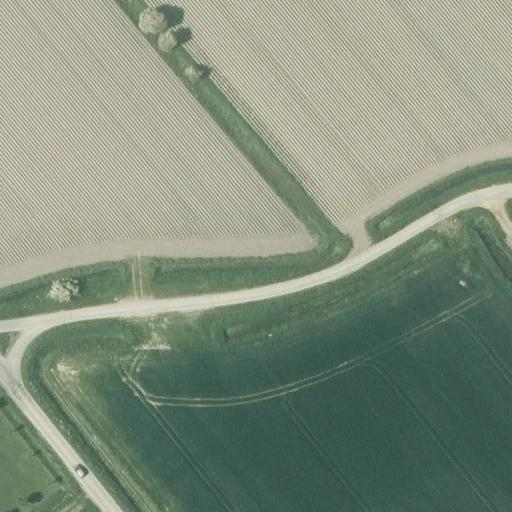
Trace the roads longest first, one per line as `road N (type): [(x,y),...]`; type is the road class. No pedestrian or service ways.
road 1 (unclassified): [(34,326),(290,288),(351,265),(448,210),(511,191)]
road 2 (unclassified): [(112,511),(10,380)]
